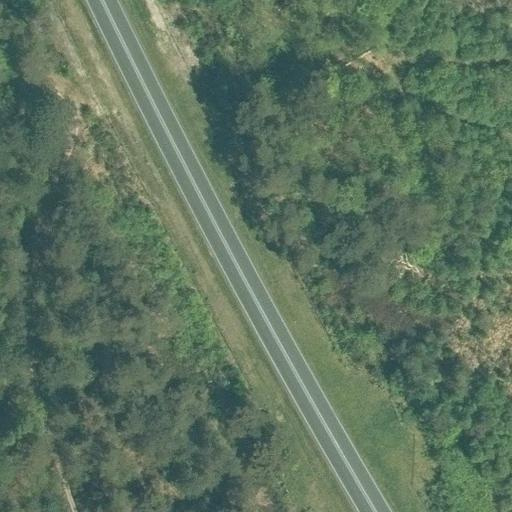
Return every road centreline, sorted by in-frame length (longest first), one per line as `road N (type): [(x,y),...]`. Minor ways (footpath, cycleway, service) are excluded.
road 1 (trunk): [(373,511),(102,0)]
road 2 (track): [(0,83),(55,87),(72,115),(26,294),(35,395),(72,511)]
